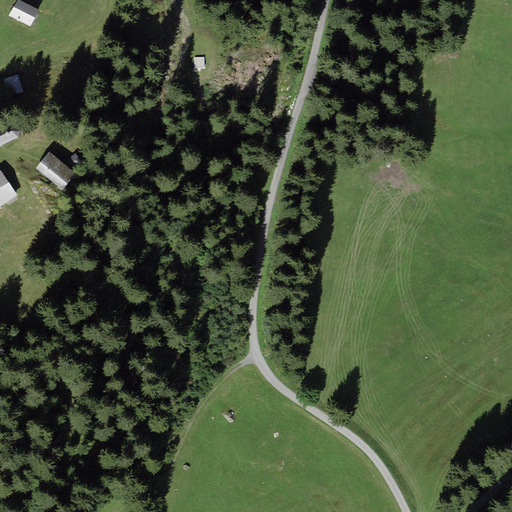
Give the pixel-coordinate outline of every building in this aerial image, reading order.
[(40,10),(19,0),(17,0),(10,17),(32,27),(40,10)] [(18,74),(4,79),(10,96),(24,92),(18,74)] [(0,145),(18,137),(20,130),(18,125),(11,123),(0,128),(0,145)] [(49,152),(37,169),(63,190),(76,173),(49,152)] [(0,170),(0,205),(16,195),(0,170)]
